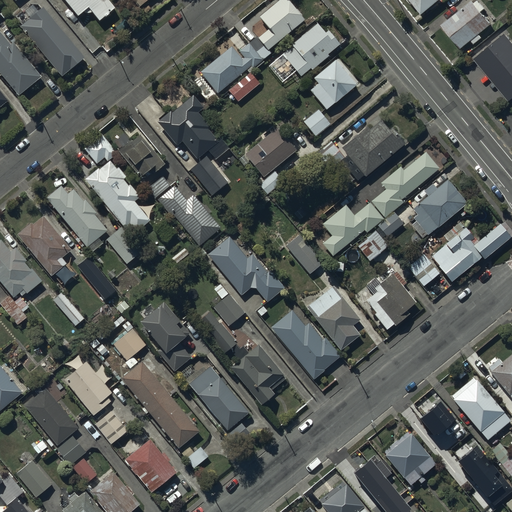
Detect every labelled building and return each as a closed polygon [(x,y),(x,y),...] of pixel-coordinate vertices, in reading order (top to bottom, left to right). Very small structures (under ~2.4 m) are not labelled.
[(64,0),(77,16),(88,7),(100,20),(115,8),(108,0),(64,0)] [(128,0),(139,12),(152,0),(128,0)] [(305,19),(289,0),(274,0),(256,15),(267,27),(249,42),(263,58),(272,50),(270,47),(305,19)] [(411,0),(422,12),(435,0),(411,0)] [(473,0),(469,0),(442,22),(461,46),(471,38),(474,42),(482,35),(479,32),(491,22),(482,10),(485,7),(478,0),(475,0),(474,1),(473,0)] [(43,13),(20,31),(62,82),(85,64),(43,13)] [(325,31),(316,21),(289,41),(295,48),(284,56),(300,75),(310,67),(311,69),(329,54),(327,52),(339,42),(328,28),(325,31)] [(511,39),(506,31),(475,56),(509,99),(511,96),(511,39)] [(0,37),(0,78),(18,101),(41,82),(13,48),(10,50),(0,37)] [(249,42),(239,49),(245,56),(241,59),(231,46),(200,71),(218,91),(250,65),(252,67),(263,58),(249,42)] [(309,89),(325,108),(356,83),(335,58),(313,77),(317,82),(309,89)] [(250,73),(228,91),(237,101),(259,84),(250,73)] [(172,114),(170,112),(158,122),(176,145),(183,140),(197,158),(217,142),(207,129),(209,127),(198,113),(204,109),(194,96),(172,114)] [(319,110),(304,122),(315,136),(330,124),(319,110)] [(341,159),(357,178),(363,173),(365,175),(404,141),(396,132),(394,134),(382,120),(379,123),(377,121),(369,128),(366,125),(341,146),(347,154),(341,159)] [(277,126),(243,153),(263,176),(296,149),(277,126)] [(141,134),(119,151),(141,178),(149,172),(152,176),(166,165),(141,134)] [(102,136),(86,149),(98,164),(105,158),(108,162),(117,154),(102,136)] [(436,166),(425,153),(403,171),(400,168),(384,181),(388,187),(373,199),(384,213),(401,200),(398,196),(436,166)] [(206,157),(190,170),(211,196),(227,183),(206,157)] [(118,169),(111,161),(100,169),(99,168),(85,179),(130,235),(151,220),(135,201),(141,197),(131,185),(129,187),(124,180),(127,177),(119,168),(118,169)] [(162,175),(146,187),(155,197),(170,185),(162,175)] [(468,201),(448,176),(437,185),(434,181),(423,190),(426,194),(417,201),(418,203),(413,207),(418,212),(413,216),(417,220),(412,223),(422,236),(426,232),(427,234),(468,201)] [(187,200),(175,186),(158,199),(171,216),(174,214),(199,246),(221,229),(194,195),(187,200)] [(62,187),(47,198),(88,247),(108,231),(94,215),(96,213),(86,200),(84,202),(74,190),(68,195),(62,187)] [(354,216),(346,205),(322,225),(332,237),(323,244),(334,257),(364,231),(366,232),(383,218),(370,203),(354,216)] [(396,211),(378,225),(388,237),(405,223),(396,211)] [(71,251),(43,217),(33,225),(32,223),(18,235),(52,276),(66,265),(62,259),(71,251)] [(445,243),(431,255),(438,263),(437,264),(451,280),(482,254),(484,256),(510,235),(499,221),(477,239),(474,235),(473,236),(465,226),(464,226),(459,221),(443,235),(447,240),(445,242),(445,243)] [(121,229),(107,240),(126,265),(140,254),(121,229)] [(374,229),(355,244),(368,260),(387,245),(374,229)] [(0,277),(12,293),(22,284),(25,288),(41,275),(31,262),(29,264),(24,259),(26,257),(14,243),(9,247),(0,235),(0,277)] [(299,235),(286,246),(310,275),(323,264),(299,235)] [(230,238),(208,255),(241,295),(251,289),(256,289),(268,302),(284,288),(271,271),(268,274),(253,256),(248,260),(230,238)] [(418,246),(402,259),(423,285),(438,272),(418,246)] [(88,258),(77,266),(105,300),(116,291),(88,258)] [(376,276),(365,284),(372,294),(366,299),(378,314),(383,310),(394,324),(408,312),(405,308),(416,301),(402,284),(406,281),(397,270),(393,273),(392,272),(380,281),(376,276)] [(333,284),(306,306),(340,349),(360,333),(352,324),(360,318),(333,284)] [(62,291),(52,299),(74,324),(84,317),(62,291)] [(229,295),(215,308),(230,326),(245,314),(229,295)] [(7,296),(0,301),(0,303),(16,323),(24,316),(7,296)] [(164,303),(139,324),(166,356),(163,358),(174,371),(191,357),(180,344),(191,334),(164,303)] [(289,310),(270,325),(312,376),(323,367),(323,366),(337,354),(323,336),(320,338),(307,322),(302,326),(289,310)] [(237,344),(212,313),(198,323),(224,355),(237,344)] [(131,327),(113,342),(126,358),(144,344),(131,327)] [(259,346),(232,369),(262,405),(277,394),(274,390),(285,381),(283,377),(284,376),(259,346)] [(497,356),(486,365),(511,396),(511,351),(501,360),(497,356)] [(85,360),(63,378),(91,412),(109,398),(105,393),(110,389),(108,388),(85,360)] [(142,364),(121,380),(179,450),(200,433),(142,364)] [(0,406),(20,391),(0,365),(0,406)] [(211,369),(190,386),(228,431),(248,414),(211,369)] [(476,377),(451,398),(479,430),(481,429),(484,433),(492,427),(496,431),(509,420),(501,411),(503,410),(476,377)] [(77,429),(46,392),(28,407),(59,444),(77,429)] [(439,399),(415,419),(434,442),(458,423),(439,399)] [(111,410),(95,422),(111,441),(126,429),(111,410)] [(249,435),(241,425),(228,437),(236,446),(249,435)] [(411,484),(418,479),(421,482),(425,478),(422,475),(437,463),(408,428),(382,449),(411,484)] [(73,435),(58,447),(69,461),(84,449),(73,435)] [(149,438),(125,457),(152,490),(175,471),(149,438)] [(500,441),(490,449),(511,475),(511,452),(510,454),(500,441)] [(511,486),(476,442),(450,462),(490,511),(511,493),(511,486)] [(201,448),(186,460),(194,469),(209,457),(201,448)] [(376,452),(351,473),(353,476),(379,508),(381,507),(384,511),(389,511),(402,502),(403,503),(412,495),(405,486),(404,487),(378,456),(379,455),(376,452)] [(83,458),(74,465),(87,481),(95,474),(83,458)] [(32,459),(17,471),(36,495),(51,483),(32,459)] [(111,471),(90,488),(110,511),(126,511),(137,503),(111,471)] [(0,478),(0,497),(8,508),(3,511),(27,511),(17,499),(24,493),(9,474),(2,480),(0,478)] [(368,511),(342,480),(318,499),(328,511),(368,511)] [(70,502),(62,509),(64,511),(102,511),(84,490),(77,496),(73,492),(66,497),(70,502)]
